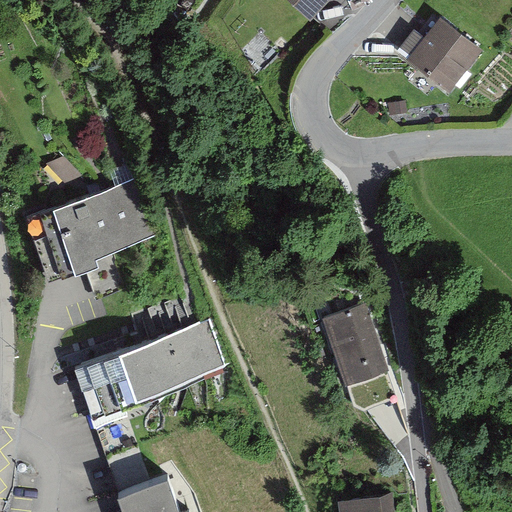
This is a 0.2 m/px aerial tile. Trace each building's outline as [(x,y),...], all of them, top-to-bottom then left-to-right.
[(329,0),(291,0),(311,19),(329,0)] [(435,39),(422,28),(401,53),(454,96),(492,50),(453,17),(435,39)] [(139,180),(31,218),(55,283),(88,271),(100,306),(131,295),(116,252),(159,237),(139,180)] [(396,372),(373,303),(329,318),(353,387),(396,372)] [(209,324),(80,370),(101,430),(152,412),(148,401),(226,373),(209,324)] [(133,419),(101,430),(124,495),(155,485),(133,419)] [(155,485),(124,495),(129,511),(184,511),(174,478),(155,485)] [(394,511),(392,493),(344,499),(345,511),(394,511)]
